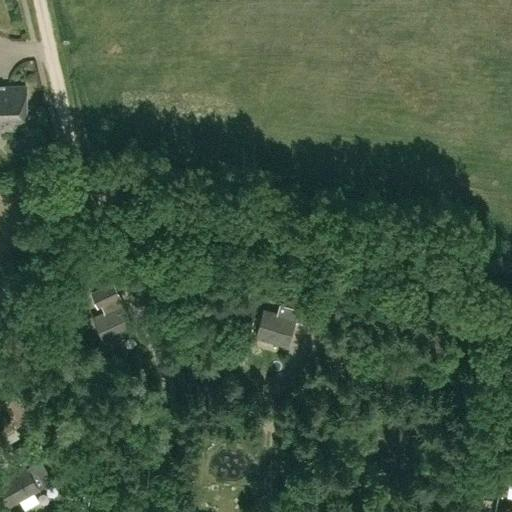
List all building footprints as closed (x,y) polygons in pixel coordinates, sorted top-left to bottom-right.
[(0,85),(0,129),(26,129),(25,85),(0,85)] [(120,296),(119,297),(113,283),(91,293),(98,307),(101,305),(104,312),(92,317),(103,342),(134,328),(120,296)] [(332,307),(321,304),(307,300),(304,310),(281,303),(278,313),(264,309),(256,335),(287,344),(295,319),(326,328),(332,307)] [(314,403),(294,389),(289,396),(309,410),(314,403)] [(374,418),(384,397),(371,392),(362,412),(374,418)] [(4,400),(16,422),(29,415),(17,393),(4,400)] [(410,431),(380,418),(370,441),(400,454),(410,431)] [(21,464),(23,469),(0,481),(0,496),(6,507),(19,500),(25,510),(40,501),(35,492),(38,490),(39,491),(53,482),(40,459),(37,461),(34,456),(35,456),(24,439),(11,446),(21,464)] [(503,455),(481,451),(479,465),(501,469),(503,455)] [(503,470),(511,471),(511,457),(506,456),(503,470)]
